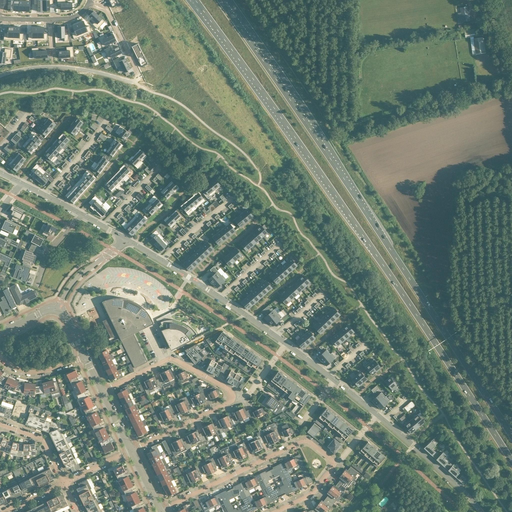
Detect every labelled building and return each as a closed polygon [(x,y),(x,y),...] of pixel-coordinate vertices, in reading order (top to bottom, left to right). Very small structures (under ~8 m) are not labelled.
[(37,0),(33,0),(34,5),(37,5),(37,11),(44,11),(43,0),(42,0),(37,0)] [(52,0),(43,0),(44,11),(50,11),(50,4),(53,4),(52,0)] [(65,0),(57,0),(57,5),(61,5),(61,10),(72,9),(72,2),(66,3),(65,0)] [(460,8),(463,22),(470,20),(468,6),(460,8)] [(94,11),(89,16),(95,22),(92,24),(97,29),(105,21),(94,11)] [(84,21),(78,23),(83,36),(92,32),(89,26),(86,27),(84,21)] [(74,32),(71,33),(74,39),(83,36),(78,23),(72,26),(74,32)] [(4,33),(4,40),(13,40),(14,27),(8,26),(7,33),(4,33)] [(64,26),(57,26),(58,38),(64,38),(64,41),(68,41),(68,34),(65,35),(64,26)] [(14,27),(13,40),(23,40),(23,34),(20,34),(20,27),(14,27)] [(31,34),(28,34),(28,40),(38,40),(38,27),(31,27),(31,34)] [(44,27),(38,27),(38,40),(47,40),(47,34),(44,34),(44,27)] [(475,29),(470,30),(465,31),(465,34),(464,34),(465,34),(466,37),(473,36),(476,54),(486,53),(483,37),(476,38),(475,29)] [(104,35),(98,38),(102,47),(116,40),(113,34),(106,38),(104,35)] [(138,43),(131,46),(132,48),(140,65),(141,67),(148,64),(138,43)] [(67,50),(59,51),(59,58),(74,56),(74,46),(67,46),(67,50)] [(110,47),(104,50),(108,59),(122,53),(119,46),(112,50),(110,47)] [(38,48),(32,48),(32,59),(48,57),(47,50),(39,51),(38,48)] [(0,51),(0,63),(5,64),(6,57),(10,58),(12,49),(5,49),(4,52),(0,51)] [(119,58),(113,61),(117,68),(121,66),(124,72),(130,69),(125,58),(120,61),(119,58)] [(50,129),(52,127),(53,128),(56,124),(48,117),(43,123),(50,129)] [(74,122),(72,124),(79,129),(78,129),(79,129),(84,123),(76,117),(73,121),(74,122)] [(42,123),(37,128),(39,131),(46,136),(51,130),(44,125),(43,124),(42,123)] [(72,124),(68,130),(74,135),(78,129),(79,129),(72,124)] [(120,126),(115,132),(119,135),(118,136),(123,140),(124,138),(125,139),(126,137),(127,138),(130,133),(120,126)] [(14,136),(11,140),(16,144),(21,138),(19,136),(16,134),(16,133),(14,136)] [(63,133),(58,138),(59,138),(66,144),(70,140),(66,136),(63,133)] [(34,134),(31,138),(38,145),(42,140),(44,138),(40,135),(38,138),(34,134)] [(30,137),(26,142),(35,149),(36,149),(35,149),(36,148),(38,145),(31,138),(30,137)] [(59,138),(56,142),(62,148),(64,150),(68,146),(66,144),(59,138)] [(83,138),(78,144),(82,148),(87,141),(83,138)] [(115,139),(110,145),(111,145),(117,150),(119,149),(120,149),(123,145),(115,139)] [(26,142),(22,146),(28,151),(28,152),(31,154),(35,149),(26,142)] [(56,142),(52,146),(60,154),(64,150),(62,148),(56,142)] [(109,148),(106,152),(113,156),(117,150),(111,145),(111,146),(109,148)] [(52,146),(48,150),(57,158),(60,154),(52,146)] [(140,149),(135,155),(142,161),(147,156),(140,149)] [(48,150),(44,155),(47,158),(46,159),(52,165),(54,162),(58,158),(57,158),(48,150)] [(19,153),(14,159),(21,165),(26,159),(19,153)] [(99,158),(96,161),(98,162),(105,167),(109,161),(111,159),(105,154),(103,156),(101,159),(99,158)] [(132,156),(128,160),(137,168),(143,163),(142,161),(135,155),(133,156),(132,156)] [(21,165),(14,159),(13,158),(8,164),(17,171),(20,167),(19,167),(21,165)] [(98,162),(93,169),(100,173),(105,167),(98,162)] [(124,164),(120,169),(126,175),(131,171),(127,168),(129,166),(126,162),(124,164)] [(42,174),(43,175),(45,172),(37,164),(31,171),(33,173),(31,176),(35,179),(36,179),(37,180),(42,174)] [(120,169),(117,173),(123,179),(126,182),(129,178),(126,175),(120,169)] [(87,170),(83,175),(92,183),(96,178),(93,175),(92,176),(87,170)] [(37,180),(44,186),(47,182),(46,182),(48,180),(51,183),(54,180),(45,172),(43,175),(42,174),(37,180)] [(117,173),(113,177),(119,183),(123,179),(117,173)] [(83,175),(80,179),(88,187),(92,183),(83,175)] [(113,177),(109,181),(116,188),(117,189),(121,184),(119,183),(113,177)] [(211,182),(209,184),(215,191),(221,186),(214,178),(210,181),(211,182)] [(80,179),(76,183),(85,191),(88,187),(80,179)] [(104,185),(103,187),(110,194),(112,191),(116,188),(109,181),(104,185)] [(171,181),(166,186),(173,193),(174,191),(175,192),(179,188),(176,184),(175,185),(171,181)] [(76,183),(73,187),(81,195),(85,191),(76,183)] [(209,184),(203,188),(205,192),(203,193),(207,199),(216,192),(215,191),(209,184)] [(166,186),(161,192),(164,195),(164,196),(167,199),(173,193),(166,186)] [(73,187),(69,191),(78,199),(81,195),(73,187)] [(69,191),(65,195),(71,201),(70,201),(74,204),(78,199),(69,191)] [(201,204),(205,201),(200,194),(201,194),(198,191),(193,195),(201,204)] [(140,192),(136,197),(140,201),(144,196),(140,192)] [(154,195),(148,201),(150,203),(157,209),(159,207),(159,208),(163,204),(154,195)] [(201,204),(193,195),(189,199),(196,208),(201,204)] [(102,202),(95,196),(89,202),(91,205),(90,206),(94,210),(94,209),(102,202)] [(189,199),(185,202),(193,211),(196,208),(189,199)] [(103,204),(102,202),(94,209),(102,217),(105,214),(105,213),(108,210),(103,204)] [(193,211),(185,202),(180,206),(183,210),(183,209),(188,215),(193,211)] [(150,203),(145,208),(152,215),(157,209),(150,203)] [(12,205),(9,211),(12,213),(11,214),(13,215),(13,216),(12,218),(17,221),(18,218),(21,219),(25,212),(25,211),(12,205)] [(247,209),(243,212),(249,220),(253,217),(247,209)] [(176,210),(170,215),(176,222),(182,217),(176,210)] [(138,211),(134,215),(135,216),(143,224),(147,220),(146,219),(147,218),(145,216),(145,215),(144,216),(138,211)] [(243,212),(238,216),(245,224),(249,220),(243,212)] [(164,220),(166,222),(171,227),(176,222),(170,215),(168,217),(168,216),(164,220)] [(135,216),(131,220),(139,228),(143,224),(135,216)] [(238,216),(234,219),(240,227),(245,224),(238,216)] [(1,228),(13,233),(15,229),(18,231),(20,226),(21,226),(7,219),(6,220),(5,220),(4,223),(5,223),(5,225),(3,224),(1,228)] [(131,220),(127,224),(136,232),(136,231),(139,228),(131,220)] [(43,233),(42,234),(48,237),(49,234),(51,235),(51,234),(54,235),(58,228),(52,225),(48,223),(44,230),(43,233)] [(229,223),(225,227),(231,234),(236,231),(229,223)] [(127,224),(123,227),(129,233),(128,233),(128,234),(131,236),(131,235),(132,236),(136,232),(127,224)] [(261,225),(256,229),(263,236),(267,233),(265,230),(262,227),(261,225)] [(225,227),(221,230),(227,238),(231,234),(225,227)] [(256,229),(252,232),(259,240),(263,236),(256,229)] [(27,231),(26,234),(30,236),(33,237),(31,241),(32,242),(37,245),(40,246),(44,239),(34,234),(26,230),(26,231),(27,231)] [(156,245),(162,239),(164,238),(156,230),(150,235),(152,238),(150,240),(153,244),(154,243),(156,245)] [(221,230),(216,233),(223,241),(227,238),(221,230)] [(252,232),(248,236),(255,244),(259,240),(252,232)] [(216,233),(212,237),(218,245),(223,241),(216,233)] [(248,236),(244,240),(251,247),(255,244),(248,236)] [(0,245),(6,248),(8,243),(17,247),(19,243),(5,237),(4,239),(2,238),(0,237),(0,245)] [(162,239),(156,245),(161,251),(165,248),(164,248),(167,245),(162,239)] [(244,240),(240,243),(247,251),(251,247),(244,240)] [(207,241),(203,245),(210,253),(214,249),(207,241)] [(30,247),(29,250),(34,252),(35,250),(37,245),(32,242),(30,247)] [(203,245),(199,249),(206,256),(210,253),(203,245)] [(235,247),(231,251),(238,259),(242,255),(235,247)] [(199,249),(195,253),(202,260),(206,256),(199,249)] [(25,250),(22,259),(23,259),(22,262),(23,263),(31,265),(32,266),(33,263),(34,263),(36,256),(36,255),(35,255),(32,253),(32,252),(33,253),(26,250),(25,250)] [(231,251),(227,255),(234,262),(238,259),(231,251)] [(0,258),(6,261),(4,265),(8,267),(12,258),(0,253),(0,258)] [(195,253),(191,256),(198,264),(202,260),(195,253)] [(227,255),(223,258),(230,266),(234,262),(227,255)] [(191,256),(187,260),(194,268),(198,264),(191,256)] [(290,258),(286,262),(293,269),(297,266),(290,258)] [(187,260),(183,264),(190,271),(194,268),(187,260)] [(286,262),(282,265),(289,273),(293,269),(286,262)] [(15,268),(19,270),(17,278),(27,281),(28,278),(29,276),(30,275),(30,273),(29,273),(30,271),(30,270),(31,269),(16,264),(15,268)] [(282,265),(278,269),(285,276),(289,273),(282,265)] [(212,283),(221,275),(221,274),(213,266),(209,269),(213,274),(208,279),(212,283)] [(278,269),(274,272),(281,280),(285,276),(278,269)] [(274,272),(270,276),(277,284),(281,280),(274,272)] [(226,279),(222,274),(221,274),(221,275),(212,283),(216,287),(226,279)] [(303,275),(299,278),(306,286),(310,282),(303,275)] [(299,278),(295,282),(302,290),(306,286),(299,278)] [(265,280),(261,284),(268,291),(272,288),(265,280)] [(295,282),(291,286),(298,293),(302,290),(295,282)] [(0,301),(3,308),(5,312),(6,312),(6,313),(10,312),(9,310),(10,310),(10,309),(12,307),(12,308),(17,305),(7,284),(3,285),(5,289),(4,290),(8,300),(4,301),(4,300),(0,301)] [(11,286),(17,300),(20,304),(23,302),(24,303),(27,302),(26,301),(28,299),(28,300),(37,296),(36,295),(38,294),(36,290),(34,291),(34,290),(26,294),(22,295),(16,284),(15,284),(12,285),(12,286),(11,286)] [(261,284),(257,287),(264,295),(268,291),(261,284)] [(291,286),(287,290),(294,297),(298,293),(291,286)] [(257,287),(253,291),(260,299),(264,295),(257,287)] [(287,290),(283,293),(290,301),(294,297),(287,290)] [(253,291),(249,295),(256,302),(260,299),(253,291)] [(283,293),(279,297),(286,305),(290,301),(283,293)] [(249,295),(245,298),(252,306),(256,302),(249,295)] [(146,310),(145,309),(144,309),(144,308),(143,307),(142,306),(141,306),(140,305),(139,304),(138,304),(138,303),(137,303),(136,302),(135,302),(134,301),(133,301),(132,300),(131,300),(130,300),(129,299),(128,299),(127,299),(126,299),(125,298),(124,298),(123,298),(122,298),(121,298),(120,298),(119,298),(118,298),(117,298),(116,298),(115,298),(114,298),(113,298),(112,298),(111,298),(110,299),(109,299),(108,299),(107,299),(107,300),(106,300),(105,300),(104,301),(103,301),(102,301),(102,302),(110,317),(107,319),(107,320),(108,321),(104,323),(105,327),(107,326),(111,334),(109,335),(111,338),(118,334),(121,339),(124,347),(135,368),(147,362),(133,333),(149,325),(154,323),(152,321),(149,315),(149,314),(148,314),(148,313),(147,312),(147,311),(146,311),(146,310)] [(245,298),(241,302),(247,309),(252,306),(245,298)] [(268,306),(261,311),(264,315),(264,314),(266,316),(264,317),(268,322),(269,321),(278,313),(280,311),(276,307),(270,312),(269,310),(270,309),(268,306)] [(333,307),(329,311),(336,318),(340,315),(333,307)] [(329,311),(325,315),(332,322),(336,318),(329,311)] [(278,313),(269,321),(272,326),(282,318),(282,317),(278,313)] [(325,315),(321,319),(328,326),(332,322),(325,315)] [(321,319),(317,322),(324,330),(328,326),(321,319)] [(317,322),(313,326),(320,334),(324,330),(317,322)] [(174,349),(187,342),(195,338),(195,337),(194,336),(194,335),(193,335),(193,334),(192,334),(192,333),(191,332),(190,331),(189,330),(188,329),(187,328),(186,328),(186,327),(185,327),(184,327),(184,326),(183,326),(182,325),(181,325),(180,325),(180,324),(179,324),(178,324),(177,324),(176,323),(175,323),(174,323),(173,323),(172,323),(171,323),(170,323),(169,323),(168,323),(167,323),(166,323),(165,324),(164,324),(163,324),(162,325),(161,325),(160,325),(160,326),(159,326),(169,346),(171,350),(174,349)] [(347,324),(343,328),(350,336),(354,332),(347,324)] [(343,328),(339,331),(345,339),(350,336),(343,328)] [(309,330),(304,334),(311,342),(315,338),(309,330)] [(221,344),(227,334),(227,335),(223,331),(215,335),(217,338),(215,341),(220,345),(221,344)] [(339,331),(335,335),(341,343),(345,339),(339,331)] [(227,334),(221,344),(225,347),(232,338),(232,337),(231,338),(230,337),(227,334)] [(304,334),(300,337),(307,345),(311,342),(304,334)] [(335,335),(331,338),(337,346),(341,343),(335,335)] [(300,337),(296,341),(302,349),(307,345),(300,337)] [(236,341),(235,341),(232,338),(225,347),(224,348),(229,351),(236,341)] [(240,344),(236,341),(229,351),(233,354),(240,344)] [(238,357),(238,356),(245,347),(244,347),(240,344),(233,354),(238,357)] [(193,345),(185,350),(187,352),(187,351),(188,352),(186,353),(190,358),(198,351),(194,346),(193,345)] [(243,359),(249,350),(245,347),(238,356),(243,359)] [(98,353),(101,358),(109,354),(106,349),(104,351),(103,350),(103,349),(102,349),(101,349),(101,350),(101,351),(101,352),(98,353)] [(326,349),(318,357),(322,361),(330,354),(326,349)] [(198,351),(190,358),(194,363),(195,364),(198,361),(201,358),(203,361),(204,360),(207,357),(205,355),(200,350),(198,351)] [(249,350),(243,359),(247,362),(254,353),(253,353),(252,352),(249,350)] [(101,358),(103,364),(111,360),(114,359),(113,358),(114,358),(113,355),(112,356),(111,353),(109,354),(101,358)] [(252,365),(258,356),(258,357),(254,353),(247,362),(246,363),(251,367),(252,365)] [(330,354),(322,361),(326,365),(336,357),(332,353),(330,354)] [(258,356),(252,365),(256,369),(263,359),(260,358),(258,357),(258,356)] [(208,366),(206,370),(207,370),(212,373),(217,363),(211,359),(208,366)] [(373,359),(369,362),(376,371),(381,367),(373,359)] [(103,364),(106,369),(114,365),(111,360),(103,364)] [(368,361),(364,365),(372,375),(376,371),(369,362),(368,361)] [(217,363),(212,373),(216,375),(217,376),(219,372),(220,371),(224,373),(228,365),(224,363),(222,366),(217,363)] [(106,369),(109,375),(117,371),(114,365),(106,369)] [(117,371),(109,375),(111,380),(114,378),(114,379),(115,380),(116,380),(116,379),(117,379),(117,378),(116,377),(117,377),(118,379),(123,376),(120,369),(117,371)] [(168,369),(165,371),(169,380),(171,384),(179,380),(176,375),(176,373),(175,373),(173,374),(172,372),(170,369),(168,370),(168,369)] [(67,374),(71,382),(78,378),(77,379),(76,376),(78,375),(76,370),(67,374)] [(227,376),(225,380),(226,381),(231,383),(236,373),(231,370),(227,376)] [(163,379),(160,381),(163,386),(164,388),(171,384),(169,380),(165,371),(162,373),(160,374),(162,377),(163,379)] [(178,374),(176,375),(179,380),(180,379),(182,383),(188,380),(186,376),(188,376),(185,371),(184,371),(183,371),(178,374)] [(278,371),(271,380),(275,384),(283,374),(282,375),(281,373),(278,371)] [(360,371),(356,375),(362,383),(367,379),(360,371)] [(236,373),(231,383),(235,386),(236,387),(239,383),(242,376),(236,373)] [(283,374),(275,384),(280,387),(287,378),(286,377),(283,374)] [(356,375),(351,379),(357,385),(358,386),(362,383),(356,375)] [(152,377),(149,379),(154,388),(155,390),(160,388),(163,386),(160,381),(157,382),(156,380),(154,376),(153,377),(152,377)] [(385,381),(393,391),(397,387),(397,386),(399,384),(393,376),(390,378),(390,377),(389,377),(385,381)] [(0,382),(0,385),(3,388),(4,386),(9,388),(13,379),(8,377),(7,379),(7,380),(6,379),(4,378),(4,377),(0,382)] [(71,382),(74,390),(83,385),(81,380),(78,382),(77,379),(78,378),(71,382)] [(287,378),(280,387),(284,391),(285,391),(292,381),(291,382),(290,380),(287,378)] [(14,390),(19,391),(21,384),(20,385),(17,384),(18,382),(13,379),(9,388),(13,390),(14,391),(14,390)] [(147,387),(144,388),(145,391),(146,392),(147,394),(152,392),(155,390),(154,388),(149,379),(146,380),(146,381),(144,381),(146,385),(147,387)] [(48,382),(50,391),(51,395),(60,392),(57,381),(56,381),(57,382),(54,383),(53,380),(48,382)] [(292,381),(285,391),(289,394),(296,385),(295,384),(292,381)] [(39,386),(40,393),(41,393),(41,397),(46,396),(45,393),(50,391),(48,382),(42,383),(43,385),(43,386),(42,386),(39,387),(39,386)] [(24,393),(29,393),(30,383),(24,383),(24,386),(21,385),(21,384),(19,391),(24,393)] [(35,393),(40,393),(39,386),(39,387),(36,387),(36,384),(30,383),(29,393),(35,394),(35,393)] [(74,390),(78,398),(86,394),(85,394),(84,394),(83,392),(86,390),(83,385),(74,390)] [(199,390),(195,392),(196,395),(200,404),(204,402),(203,402),(205,401),(204,398),(202,396),(205,394),(202,388),(201,385),(198,386),(199,390)] [(289,394),(288,396),(292,400),(293,399),(301,388),(301,389),(299,387),(297,385),(296,385),(289,394)] [(118,393),(120,398),(128,394),(131,393),(128,386),(124,387),(125,389),(123,390),(122,389),(121,389),(120,389),(120,390),(120,391),(120,392),(118,393)] [(205,387),(202,388),(205,394),(208,393),(209,395),(211,398),(212,397),(213,398),(218,395),(220,394),(217,389),(217,388),(214,386),(209,389),(207,390),(205,387)] [(301,388),(293,399),(298,402),(306,392),(305,392),(304,391),(301,388)] [(190,394),(187,396),(190,402),(192,401),(193,403),(195,406),(197,405),(200,404),(196,395),(195,392),(190,394)] [(306,392),(298,402),(303,406),(311,395),(307,393),(306,392)] [(381,392),(372,400),(376,405),(376,404),(385,397),(385,396),(381,392)] [(385,397),(376,404),(380,409),(390,401),(389,400),(393,397),(389,393),(386,396),(385,396),(385,397)] [(78,398),(82,405),(91,401),(88,396),(86,397),(84,395),(86,394),(78,398)] [(120,398),(123,403),(131,399),(128,394),(120,398)] [(268,400),(265,403),(268,405),(269,406),(274,409),(276,407),(278,409),(279,408),(283,403),(284,401),(282,400),(280,398),(278,401),(278,400),(271,395),(268,400)] [(184,398),(179,400),(185,411),(188,410),(188,409),(190,409),(188,405),(187,403),(190,402),(187,396),(184,398)] [(172,397),(169,398),(171,404),(174,409),(177,408),(178,410),(179,414),(181,413),(185,411),(179,400),(174,402),(172,397)] [(123,403),(125,409),(136,404),(133,398),(131,399),(123,403)] [(82,405),(86,413),(93,409),(92,410),(91,407),(93,406),(91,401),(82,405)] [(287,407),(283,403),(279,408),(284,412),(287,407)] [(125,409),(128,414),(136,410),(138,409),(136,404),(125,409)] [(168,408),(165,410),(169,419),(172,417),(174,416),(172,413),(171,411),(174,409),(171,404),(168,405),(170,408),(168,409),(168,408)] [(12,408),(7,406),(3,416),(9,418),(12,408)] [(242,408),(239,410),(243,419),(247,417),(246,417),(248,416),(249,419),(252,417),(249,412),(247,413),(246,411),(244,407),(242,408)] [(252,410),(249,412),(252,417),(255,416),(255,417),(257,416),(258,416),(263,414),(263,413),(264,413),(262,407),(260,408),(255,411),(253,412),(252,410)] [(326,407),(319,417),(323,421),(331,411),(330,412),(329,410),(326,407)] [(86,413),(83,414),(87,422),(90,421),(99,416),(96,411),(93,413),(92,410),(93,410),(93,409),(86,413)] [(160,409),(155,411),(157,415),(158,417),(161,416),(162,418),(164,421),(166,420),(166,421),(169,419),(165,410),(162,412),(160,409)] [(128,414),(131,419),(139,416),(136,410),(128,414)] [(237,418),(234,419),(237,425),(240,424),(240,425),(245,422),(243,419),(239,410),(236,411),(236,412),(234,412),(236,416),(237,418)] [(331,411),(323,421),(324,420),(328,423),(327,424),(328,424),(335,415),(332,413),(331,412),(331,411)] [(26,424),(31,426),(35,414),(30,412),(26,424)] [(31,426),(37,427),(40,418),(41,416),(35,414),(31,426)] [(417,414),(413,418),(419,426),(424,422),(423,421),(425,419),(422,415),(422,414),(419,417),(418,415),(417,414)] [(226,416),(223,417),(228,426),(231,425),(232,424),(234,427),(237,425),(234,419),(231,421),(230,419),(228,415),(227,416),(226,416)] [(332,428),(340,418),(339,419),(335,415),(328,424),(332,428)] [(40,418),(37,427),(42,429),(45,420),(46,418),(41,416),(40,418)] [(90,421),(93,429),(101,425),(100,425),(98,423),(101,422),(99,416),(90,421)] [(131,419),(133,425),(141,421),(139,416),(131,419)] [(221,426),(218,427),(220,430),(221,433),(224,431),(229,429),(228,426),(223,417),(220,419),(218,420),(220,423),(220,424),(221,426)] [(340,418),(332,428),(333,427),(337,431),(336,432),(344,422),(341,420),(339,419),(340,418)] [(409,421),(409,422),(415,429),(419,426),(413,418),(409,421)] [(50,426),(53,427),(56,423),(45,420),(42,429),(48,431),(50,426)] [(408,420),(404,424),(410,432),(411,433),(415,429),(409,422),(409,421),(408,420)] [(133,425),(136,430),(144,426),(141,421),(133,425)] [(278,422),(275,424),(276,427),(279,432),(282,431),(283,433),(284,437),(286,436),(292,433),(293,432),(291,427),(289,428),(287,424),(282,426),(282,427),(280,428),(279,425),(278,422)] [(340,435),(349,425),(348,425),(348,426),(344,422),(336,432),(340,435)] [(50,432),(52,438),(63,432),(60,427),(58,428),(56,423),(53,427),(54,430),(50,432)] [(211,423),(208,425),(212,434),(214,437),(218,435),(220,439),(223,438),(223,437),(221,433),(220,430),(218,427),(216,428),(214,426),(213,423),(211,424),(211,423)] [(321,428),(314,423),(307,432),(314,437),(321,428)] [(93,429),(97,436),(106,432),(104,427),(101,428),(100,426),(101,425),(93,429)] [(205,433),(203,435),(205,440),(208,439),(209,440),(214,437),(212,434),(208,425),(204,427),(203,428),(204,431),(205,433)] [(345,439),(353,429),(348,426),(349,426),(349,425),(340,435),(341,436),(341,435),(345,439)] [(144,426),(136,430),(138,435),(141,434),(141,435),(142,435),(143,435),(144,435),(144,434),(144,433),(146,431),(144,426)] [(273,427),(268,430),(274,442),(277,440),(279,439),(277,436),(276,434),(279,432),(276,427),(273,428),(273,427)] [(195,431),(192,433),(196,442),(198,444),(202,442),(205,440),(203,435),(200,436),(199,434),(197,430),(195,431)] [(261,430),(259,431),(260,434),(263,440),(266,439),(267,441),(269,444),(271,443),(271,444),(274,442),(268,430),(263,433),(261,430)] [(52,438),(55,443),(65,437),(63,432),(52,438)] [(97,436),(101,444),(108,440),(107,441),(106,438),(109,437),(106,432),(97,436)] [(190,441),(187,442),(190,448),(198,444),(196,442),(192,433),(189,434),(189,435),(187,435),(189,439),(190,441)] [(258,436),(253,438),(254,440),(258,450),(262,448),(261,448),(263,447),(262,443),(261,441),(263,440),(260,434),(258,435),(258,436)] [(3,438),(0,443),(0,450),(3,452),(8,441),(8,440),(6,439),(5,439),(3,438),(3,437),(3,438)] [(55,443),(57,448),(68,443),(65,437),(55,443)] [(246,437),(243,439),(245,442),(248,448),(250,446),(251,448),(253,452),(255,451),(258,450),(254,440),(253,438),(248,440),(246,437)] [(180,439),(176,440),(182,452),(187,450),(190,448),(187,442),(184,444),(183,442),(182,438),(180,439)] [(335,452),(341,444),(334,439),(328,446),(331,449),(331,450),(334,452),(334,451),(335,452)] [(108,440),(101,444),(105,452),(114,448),(111,442),(109,444),(107,441),(108,441),(108,440)] [(174,449),(171,450),(172,452),(173,453),(174,455),(174,456),(177,454),(182,452),(176,440),(173,442),(171,443),(173,447),(174,449)] [(3,452),(10,454),(13,442),(8,441),(3,452)] [(13,442),(10,454),(16,456),(18,444),(19,443),(18,443),(16,442),(13,442),(13,441),(13,442)] [(368,441),(359,452),(363,456),(372,445),(371,446),(370,444),(368,441)] [(431,441),(423,448),(431,455),(435,451),(432,449),(435,445),(431,441)] [(242,443),(237,446),(243,457),(246,456),(246,455),(248,454),(246,451),(245,449),(248,448),(245,442),(242,443)] [(60,453),(71,448),(68,443),(57,448),(60,453)] [(150,452),(147,453),(150,458),(158,454),(161,453),(161,452),(160,453),(157,447),(156,444),(151,447),(153,450),(152,450),(152,449),(151,449),(150,449),(150,450),(149,450),(149,451),(150,452)] [(372,445),(363,456),(367,459),(376,449),(374,448),(372,445)] [(232,448),(229,449),(232,455),(235,454),(236,456),(237,459),(239,459),(243,457),(237,446),(236,446),(232,447),(232,448)] [(60,453),(59,453),(59,454),(60,456),(61,458),(61,459),(62,458),(71,454),(73,453),(71,448),(60,453)] [(226,451),(221,453),(222,453),(227,465),(230,463),(232,462),(230,459),(229,457),(232,455),(229,449),(229,450),(226,451)] [(376,449),(367,459),(372,463),(381,452),(378,451),(376,450),(376,449)] [(87,452),(85,453),(84,454),(85,456),(89,464),(92,462),(87,452)] [(381,452),(372,463),(376,467),(385,456),(382,454),(380,453),(381,452)] [(440,454),(436,459),(443,466),(447,462),(444,458),(446,455),(443,452),(440,454)] [(62,458),(61,459),(63,461),(64,463),(64,464),(65,463),(76,458),(73,453),(71,454),(62,458)] [(158,454),(150,458),(152,463),(160,460),(159,457),(162,455),(161,453),(158,454)] [(217,456),(214,457),(216,463),(219,462),(220,464),(222,467),(224,466),(227,465),(222,453),(220,453),(217,455),(217,456)] [(294,458),(290,460),(294,468),(299,465),(301,470),(306,468),(299,454),(294,457),(294,458)] [(209,459),(205,460),(207,463),(211,473),(215,471),(216,470),(215,466),(214,464),(216,463),(214,457),(211,459),(209,459)] [(80,468),(76,458),(65,463),(67,469),(70,467),(72,472),(80,468)] [(164,458),(163,458),(160,460),(152,463),(155,469),(166,463),(164,458)] [(285,462),(279,464),(286,478),(290,475),(288,471),(294,468),(290,460),(285,462)] [(155,469),(158,474),(169,469),(166,463),(155,469)] [(201,463),(198,465),(201,471),(204,469),(205,471),(206,475),(208,474),(211,473),(207,463),(204,465),(202,466),(201,463)] [(118,464),(110,468),(112,471),(114,470),(116,474),(117,477),(124,474),(123,473),(122,472),(125,470),(124,468),(122,465),(120,467),(118,464)] [(275,468),(270,470),(274,478),(279,475),(282,480),(286,478),(279,464),(274,467),(275,468)] [(451,466),(448,470),(455,477),(459,472),(455,469),(457,468),(454,464),(452,465),(451,466)] [(195,469),(191,471),(196,480),(199,479),(199,478),(201,477),(199,474),(198,472),(201,471),(198,465),(195,466),(196,469),(195,470),(195,469)] [(49,466),(44,469),(49,480),(54,477),(49,466)] [(345,470),(342,473),(351,479),(353,476),(353,475),(355,476),(358,472),(350,466),(350,467),(348,470),(346,469),(345,470)] [(185,471),(182,472),(184,476),(185,478),(188,477),(189,479),(191,482),(192,482),(193,482),(196,480),(191,471),(190,468),(185,471)] [(313,481),(306,468),(301,470),(304,475),(298,478),(302,485),(307,483),(307,484),(313,481)] [(44,469),(39,471),(40,473),(44,482),(45,483),(50,481),(49,480),(44,469)] [(169,469),(158,474),(160,480),(168,476),(171,474),(172,474),(169,469)] [(265,471),(260,474),(266,487),(271,485),(268,480),(274,478),(270,470),(265,472),(265,471)] [(39,471),(34,474),(39,485),(39,486),(45,483),(44,482),(39,471)] [(341,479),(338,482),(346,488),(349,484),(347,483),(348,482),(351,479),(342,473),(340,476),(339,477),(341,479)] [(34,474),(28,476),(34,487),(39,485),(34,474)] [(117,477),(121,485),(130,481),(128,476),(125,477),(124,474),(125,474),(124,474),(117,477)] [(255,477),(250,480),(254,487),(260,485),(262,489),(266,487),(260,474),(254,476),(255,477)] [(290,475),(286,478),(293,491),(298,489),(297,488),(302,485),(298,478),(293,480),(290,475)] [(28,476),(23,479),(29,490),(34,487),(28,476)] [(160,480),(163,485),(171,481),(168,476),(160,480)] [(460,477),(458,479),(459,480),(460,481),(464,485),(468,481),(462,477),(461,478),(460,477)] [(293,491),(286,478),(282,480),(284,485),(278,487),(282,495),(287,493),(287,494),(293,491)] [(23,479),(18,481),(21,488),(23,491),(23,492),(25,491),(29,490),(23,479)] [(77,489),(80,494),(91,488),(87,479),(78,483),(80,487),(77,489)] [(245,481),(240,483),(246,497),(251,495),(249,490),(254,487),(250,480),(246,482),(245,481)] [(121,485),(125,493),(132,489),(131,490),(130,487),(133,486),(130,481),(121,485)] [(163,485),(165,490),(173,486),(171,481),(163,485)] [(17,482),(11,485),(17,495),(20,494),(22,493),(22,492),(20,488),(17,482)] [(332,486),(330,488),(338,495),(341,492),(340,492),(341,491),(343,492),(346,488),(338,482),(336,486),(334,484),(333,486),(332,486)] [(235,487),(230,489),(234,497),(240,494),(242,499),(246,497),(240,483),(235,486),(235,487)] [(11,485),(6,487),(12,498),(17,495),(11,485)] [(271,485),(266,487),(273,501),(278,498),(278,497),(282,495),(278,487),(273,490),(271,485)] [(173,486),(165,490),(168,495),(170,494),(171,495),(172,495),(172,496),(173,495),(174,494),(173,494),(173,493),(176,492),(173,486)] [(6,487),(1,490),(7,500),(12,498),(6,487)] [(273,501),(266,487),(262,489),(264,494),(259,497),(263,505),(267,502),(268,503),(273,501)] [(80,494),(82,499),(93,494),(91,489),(91,488),(80,494)] [(329,494),(326,498),(334,504),(337,500),(335,499),(336,498),(338,495),(330,488),(328,491),(327,493),(329,494)] [(125,493),(129,501),(138,496),(135,491),(132,493),(131,490),(132,489),(125,493)] [(225,491),(220,493),(227,507),(231,504),(229,500),(234,497),(230,489),(226,491),(225,491)] [(215,497),(211,499),(215,507),(220,504),(222,509),(227,507),(220,493),(215,496),(215,497)] [(63,494),(57,496),(63,507),(68,505),(63,494)] [(82,499),(85,504),(96,499),(93,494),(82,499)] [(251,495),(246,497),(253,510),(258,508),(258,507),(263,505),(259,497),(253,500),(251,495)] [(57,496),(52,498),(58,510),(63,507),(57,496)] [(129,501),(132,508),(140,505),(139,505),(137,503),(140,501),(138,496),(129,501)] [(249,511),(253,510),(246,497),(242,499),(244,504),(239,507),(241,511),(249,511)] [(52,498),(47,501),(52,511),(53,511),(58,510),(52,498)] [(320,501),(318,504),(326,510),(328,508),(328,507),(329,506),(331,507),(334,504),(326,498),(323,501),(322,500),(320,501)] [(85,504),(87,509),(98,504),(96,499),(85,504)] [(200,503),(204,511),(210,511),(209,509),(215,507),(211,499),(206,501),(206,500),(200,503)] [(52,511),(47,501),(42,504),(45,511),(52,511)]
